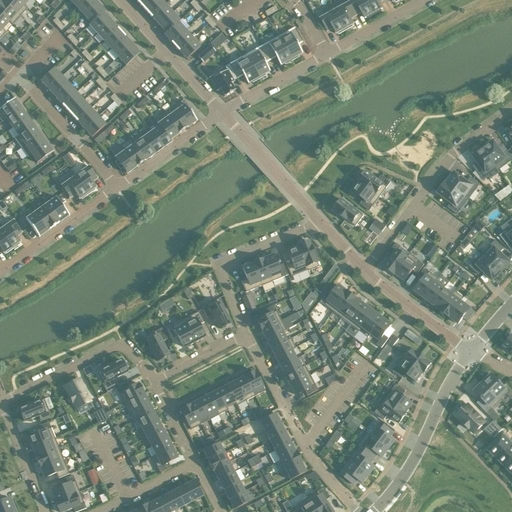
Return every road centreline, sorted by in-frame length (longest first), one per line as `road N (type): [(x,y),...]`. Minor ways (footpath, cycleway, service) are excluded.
road 1 (residential): [(511,112),(452,154),(365,270)]
road 2 (residential): [(358,511),(309,457),(245,335)]
road 3 (residential): [(373,511),(412,462),(470,351)]
road 4 (residential): [(245,335),(217,266),(318,220)]
road 5 (residential): [(155,382),(118,346),(0,402)]
road 6 (residential): [(115,187),(0,59)]
road 7 (residential): [(222,112),(119,0)]
road 8 (residential): [(115,187),(0,271)]
road 9 (residential): [(365,270),(470,351)]
road 10 (residential): [(222,112),(115,187)]
